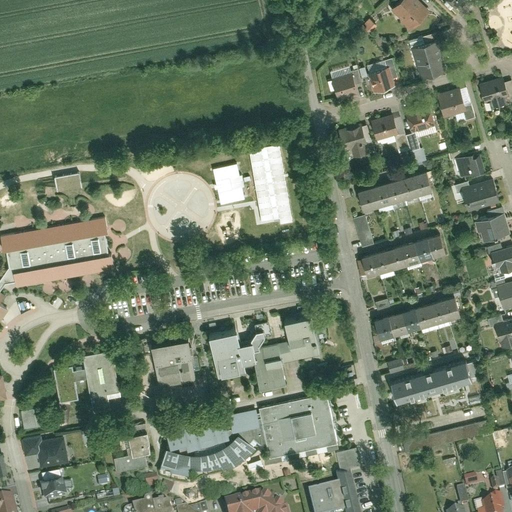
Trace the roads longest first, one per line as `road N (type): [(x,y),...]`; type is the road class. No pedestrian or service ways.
road 1 (residential): [(349,287),(102,330),(80,319),(83,298),(95,293),(341,251)]
road 2 (residential): [(400,511),(349,287)]
road 3 (residential): [(316,121),(473,70)]
road 4 (residential): [(341,251),(316,121)]
road 5 (residential): [(316,121),(291,0)]
road 6 (residential): [(29,511),(8,429),(9,391)]
